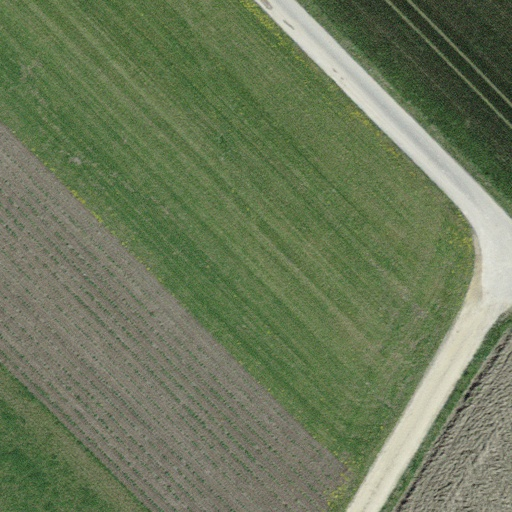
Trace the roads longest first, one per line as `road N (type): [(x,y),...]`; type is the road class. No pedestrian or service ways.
road 1 (track): [(281,0),(511,253)]
road 2 (track): [(384,511),(511,290)]
